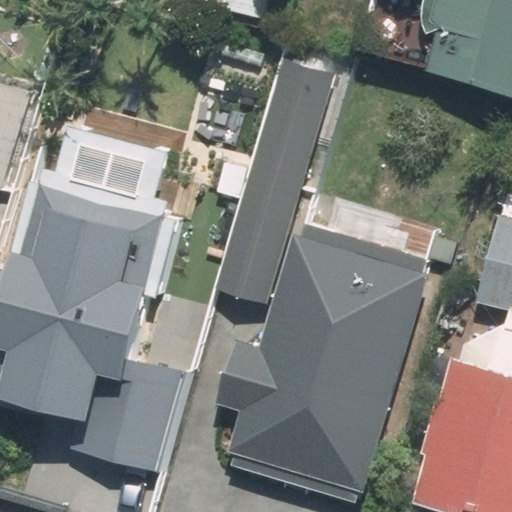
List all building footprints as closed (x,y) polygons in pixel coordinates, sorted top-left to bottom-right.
[(271,0),(188,0),(266,20),(271,0)] [(511,0),(452,0),(435,72),(511,90),(511,0)] [(349,71),(292,54),(221,292),(278,309),(266,351),(241,343),(224,400),(248,407),(232,461),(367,502),(436,270),(302,230),(349,71)] [(0,229),(5,232),(44,87),(0,75),(0,229)] [(197,364),(139,348),(197,149),(73,113),(0,368),(0,410),(94,437),(88,458),(164,480),(197,364)] [(471,358),(461,355),(421,507),(441,511),(511,511),(511,217),(507,217),(471,358)]
